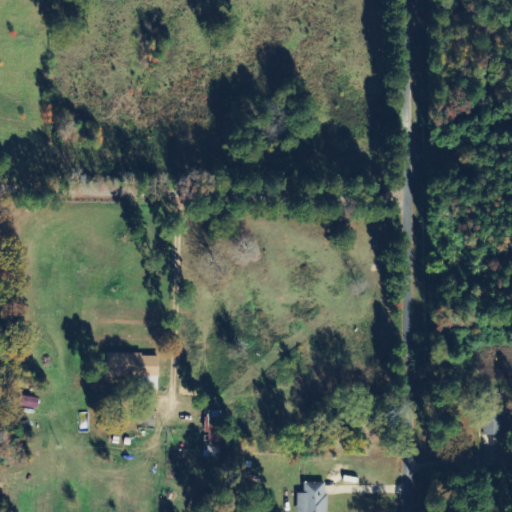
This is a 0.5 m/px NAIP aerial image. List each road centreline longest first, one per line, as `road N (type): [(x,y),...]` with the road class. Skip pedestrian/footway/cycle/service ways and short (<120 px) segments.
road 1 (residential): [(421,0),(418,511)]
road 2 (residential): [(0,188),(420,200)]
